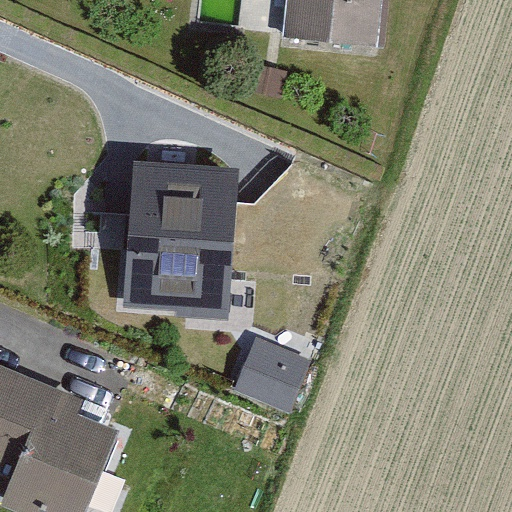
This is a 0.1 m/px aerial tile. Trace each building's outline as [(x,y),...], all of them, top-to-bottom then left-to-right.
[(379,60),(384,0),(272,0),(268,49),(379,60)] [(288,77),(256,71),(250,100),(282,107),(288,77)] [(241,179),(139,171),(133,312),(236,320),(241,179)] [(233,393),(290,416),(313,359),(257,336),(233,393)] [(0,509),(7,511),(94,511),(127,433),(86,417),(92,402),(0,364),(0,509)]
